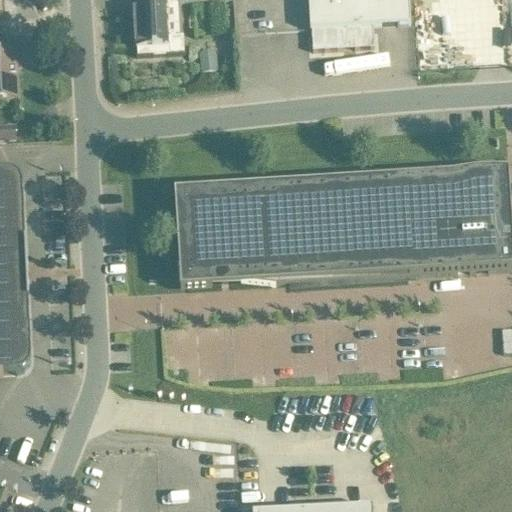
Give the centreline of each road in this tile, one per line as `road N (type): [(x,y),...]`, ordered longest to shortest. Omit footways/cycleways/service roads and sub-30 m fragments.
road 1 (unclassified): [(87,130),(511,94)]
road 2 (unknown): [(100,302),(511,290)]
road 3 (unclassified): [(41,511),(94,381),(102,327),(87,130)]
road 4 (unclassified): [(87,130),(79,0)]
